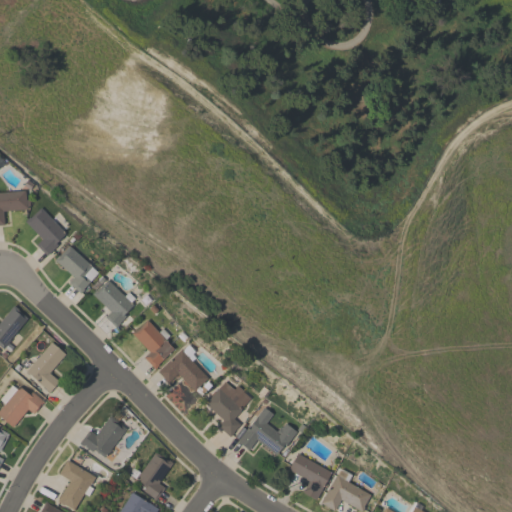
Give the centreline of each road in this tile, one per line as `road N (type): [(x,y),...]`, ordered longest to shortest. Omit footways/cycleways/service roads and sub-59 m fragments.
road 1 (residential): [(19,280),(217,478),(272,511)]
road 2 (residential): [(8,511),(49,444),(109,370)]
